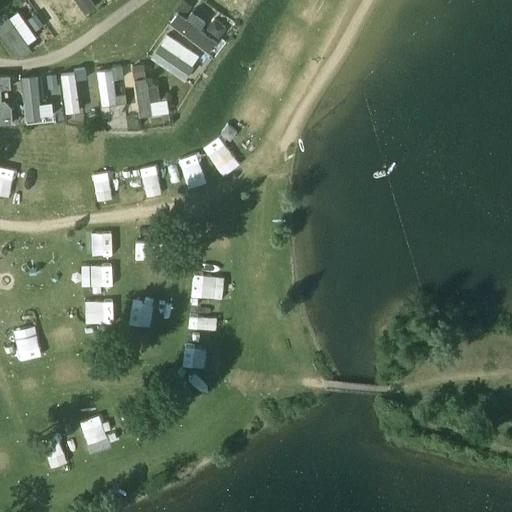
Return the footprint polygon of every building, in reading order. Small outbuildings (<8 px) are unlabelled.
[(184,0),(181,0),(175,9),(183,15),(191,5),(184,0)] [(208,0),(227,14),(238,0),(208,0)] [(0,28),(14,54),(39,39),(19,6),(0,16),(0,28)] [(42,24),(35,13),(28,19),(35,29),(42,24)] [(167,31),(151,56),(185,79),(202,54),(167,31)] [(115,76),(126,76),(126,65),(100,66),(102,116),(127,115),(126,92),(116,92),(115,76)] [(145,74),(143,65),(133,66),(134,76),(145,74)] [(75,79),(86,77),(84,67),(74,69),(75,79)] [(55,121),(54,100),(41,101),(40,74),(23,75),(26,123),(55,121)] [(46,75),(48,87),(57,86),(56,74),(46,75)] [(137,77),(138,114),(152,113),(152,126),(164,126),(164,113),(169,112),(168,96),(159,97),(158,84),(147,85),(147,76),(137,77)] [(101,193),(120,193),(120,171),(101,170),(101,193)] [(60,193),(79,191),(77,171),(57,173),(60,193)] [(158,198),(156,174),(142,175),(144,199),(158,198)] [(216,288),(217,267),(198,266),(197,287),(216,288)] [(122,437),(143,430),(134,402),(113,408),(122,437)] [(95,423),(104,421),(102,413),(81,418),(85,436),(97,433),(95,423)] [(0,434),(0,445),(12,444),(11,434),(0,434)]
